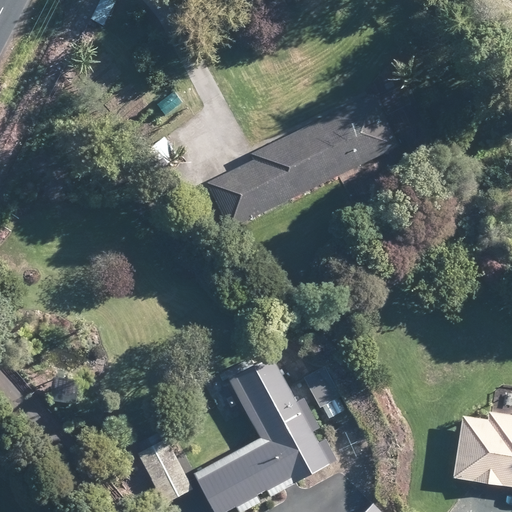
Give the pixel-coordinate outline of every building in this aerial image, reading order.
[(226,230),(396,148),(370,96),(247,155),(251,162),(204,184),(226,230)] [(377,198),(386,189),(381,184),(372,192),(377,198)] [(366,216),(372,212),(372,205),(368,199),(360,198),(355,203),(354,210),(359,216),(366,216)] [(260,293),(245,306),(260,322),(274,309),(260,293)] [(309,396),(303,385),(301,382),(286,390),(269,357),(250,367),(247,359),(221,373),(243,414),(257,440),(189,477),(207,511),(227,511),(232,509),(234,511),(242,511),(258,504),(253,495),(262,491),(266,498),(283,489),(289,487),(333,462),(321,441),(315,443),(310,433),(317,429),(305,408),(301,400),(309,396)] [(219,407),(226,405),(230,399),(228,392),(222,388),(215,390),(212,396),(213,403),(219,407)] [(511,411),(509,411),(508,418),(491,416),(486,415),(484,421),(458,417),(449,481),(472,484),(495,487),(503,488),(511,489),(511,411)] [(191,493),(161,435),(133,450),(163,507),(191,493)]
